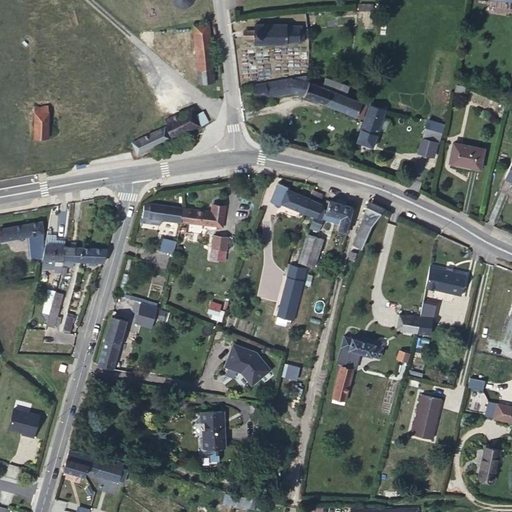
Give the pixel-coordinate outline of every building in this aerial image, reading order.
[(196,5),(197,0),(172,0),(174,5),(176,9),(180,11),(185,12),(187,12),(190,11),(194,8),(196,5)] [(511,8),(511,0),(495,0),(511,1),(511,5),(511,8)] [(359,4),(359,11),(373,12),(373,4),(359,4)] [(244,36),(252,36),(253,42),(303,39),(301,19),(251,23),(251,28),(243,28),(244,36)] [(191,23),(193,39),(209,37),(207,20),(191,23)] [(209,37),(193,39),(197,73),(213,71),(209,37)] [(317,81),(316,72),(299,75),(315,80),(317,81)] [(295,75),(257,81),(259,95),(296,90),(295,75)] [(315,80),(299,75),(295,75),(296,90),(298,92),(308,96),(315,80)] [(358,117),(365,101),(349,94),(329,86),(317,81),(315,80),(308,96),(358,117)] [(329,86),(349,94),(352,90),(332,81),(329,86)] [(192,103),(163,121),(175,139),(203,121),(192,103)] [(375,113),(361,146),(375,153),(390,117),(376,110),(375,113)] [(36,122),(49,123),(49,112),(36,112),(36,122)] [(49,146),(49,123),(36,122),(35,146),(49,146)] [(159,125),(133,141),(138,150),(165,134),(159,125)] [(436,149),(423,144),(419,158),(431,163),(436,149)] [(483,160),(454,150),(448,169),(477,179),(483,160)] [(312,204),(313,202),(291,196),(293,189),(283,186),(277,208),(287,210),(288,206),(310,212),(312,204)] [(348,239),(356,208),(330,202),(328,208),(331,210),(328,225),(335,227),(334,230),(340,232),(340,236),(348,239)] [(184,207),(141,203),(140,217),(147,217),(146,223),(158,224),(159,219),(182,221),(184,207)] [(325,207),(312,204),(310,212),(309,214),(320,217),(317,230),(323,232),(328,212),(324,210),(325,207)] [(387,211),(369,205),(355,248),(367,252),(378,221),(387,214),(387,211)] [(212,209),(184,207),(182,221),(224,225),(226,210),(212,209)] [(41,222),(5,228),(6,240),(44,234),(41,222)] [(216,235),(215,247),(227,248),(228,237),(216,235)] [(326,240),(311,236),(304,263),(318,267),(326,240)] [(178,240),(160,237),(157,250),(175,253),(178,240)] [(43,244),(40,257),(58,259),(60,246),(52,245),(43,244)] [(76,247),(60,246),(58,259),(74,261),(76,247)] [(74,261),(100,264),(104,251),(83,249),(76,247),(74,261)] [(22,249),(14,251),(16,259),(24,258),(22,249)] [(508,270),(497,265),(486,312),(497,315),(508,270)] [(467,276),(442,270),(437,291),(462,297),(467,276)] [(294,291),(302,293),(304,282),(297,280),(294,291)] [(47,326),(58,327),(62,292),(47,290),(45,307),(49,307),(47,326)] [(221,320),(224,303),(210,301),(207,318),(221,320)] [(153,328),(158,306),(140,302),(136,324),(153,328)] [(418,314),(400,310),(397,325),(415,329),(415,328),(418,314)] [(433,317),(418,314),(415,328),(415,329),(429,332),(433,317)] [(62,330),(71,332),(74,317),(66,315),(62,330)] [(275,317),(270,350),(284,352),(289,319),(275,317)] [(114,371),(119,351),(126,323),(112,319),(100,367),(114,371)] [(383,346),(345,335),(342,348),(379,358),(383,346)] [(223,369),(260,383),(270,359),(232,345),(223,369)] [(396,359),(407,363),(410,354),(399,350),(396,359)] [(284,364),(282,379),(298,381),(300,366),(284,364)] [(471,370),(468,388),(484,390),(487,372),(471,370)] [(353,375),(342,371),(334,402),(344,405),(353,375)] [(445,396),(423,391),(414,432),(436,438),(445,396)] [(497,404),(494,417),(508,421),(511,408),(497,404)] [(12,425),(26,429),(29,430),(28,432),(37,434),(43,413),(17,405),(12,425)] [(225,413),(203,413),(203,423),(206,424),(206,451),(212,451),(225,451),(226,451),(225,413)] [(65,471),(88,478),(92,463),(95,452),(72,445),(65,471)] [(507,450),(493,446),(484,476),(498,480),(507,450)] [(225,451),(212,451),(213,457),(218,457),(218,464),(225,463),(225,451)] [(105,454),(95,452),(92,463),(102,465),(104,460),(105,454)] [(117,463),(104,460),(102,465),(99,477),(121,483),(127,461),(118,459),(117,463)]
